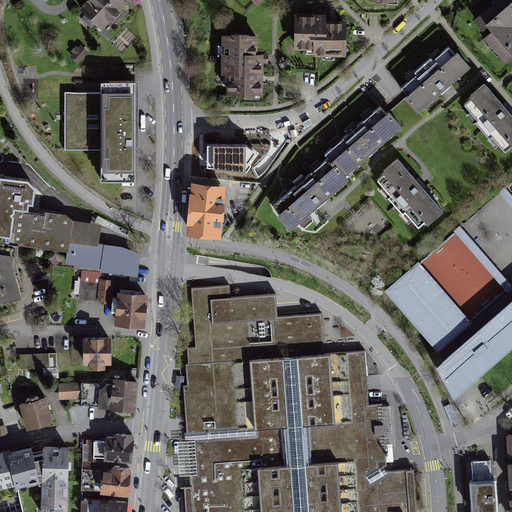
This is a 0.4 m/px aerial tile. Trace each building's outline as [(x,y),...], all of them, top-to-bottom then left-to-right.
[(127,0),(87,0),(81,7),(104,27),(127,0)] [(511,0),(500,0),(476,21),(510,61),(511,59),(511,0)] [(298,12),(297,47),(315,47),(315,52),(343,52),(343,20),(324,19),(324,12),(319,12),(298,12)] [(229,92),(261,92),(261,58),(261,49),(256,49),(256,35),(224,35),(224,64),(229,64),(229,92)] [(444,89),(471,66),(452,44),(398,91),(417,113),(444,89)] [(137,180),(136,80),(100,80),(101,180),(137,180)] [(511,111),(510,109),(487,83),(467,101),(511,152),(511,111)] [(410,121),(389,100),(283,201),(303,223),(324,203),(384,146),(410,121)] [(325,150),(329,154),(383,105),(379,100),(325,150)] [(228,142),(201,140),(198,175),(225,177),(228,142)] [(259,170),(261,141),(245,141),(244,169),(259,170)] [(424,228),(447,207),(425,183),(403,158),(380,179),(424,228)] [(101,226),(74,222),(63,213),(32,208),(36,183),(29,175),(1,171),(0,178),(0,300),(23,291),(14,261),(15,251),(16,240),(69,248),(68,263),(84,266),(80,299),(109,302),(112,274),(136,277),(137,267),(139,253),(122,246),(99,244),(101,226)] [(221,232),(224,182),(194,179),(190,230),(221,232)] [(511,205),(511,193),(506,185),(499,190),(511,205)] [(419,260),(385,288),(438,350),(471,322),(419,260)] [(231,296),(230,285),(193,287),(197,345),(188,346),(189,362),(187,363),(189,389),(184,389),(187,436),(191,483),(191,487),(191,493),(192,511),(417,511),(414,469),(411,469),(387,471),(387,467),(383,402),(369,403),(368,382),(366,349),(325,352),(324,342),(322,312),(278,315),(276,293),(231,296)] [(147,290),(120,288),(117,322),(144,325),(147,290)] [(511,296),(440,358),(437,361),(454,393),(463,385),(511,342),(511,296)] [(110,338),(74,339),(74,359),(92,359),(93,364),(103,364),(103,359),(111,358),(110,338)] [(44,372),(58,372),(57,350),(21,352),(21,367),(43,366),(44,372)] [(82,402),(134,408),(137,380),(107,376),(101,381),(82,380),(82,402)] [(79,382),(60,382),(60,397),(79,397),(79,382)] [(53,418),(47,392),(22,398),(29,424),(53,418)] [(94,454),(132,457),(134,433),(119,432),(119,435),(110,434),(110,440),(95,439),(94,454)] [(66,511),(69,450),(45,449),(44,458),(32,460),(30,450),(9,455),(15,483),(16,487),(43,482),(42,511),(66,511)] [(8,452),(0,453),(0,486),(15,483),(9,455),(8,452)] [(474,508),(498,507),(496,487),(495,476),(493,476),(491,458),(473,459),(474,477),(472,477),(474,508)] [(83,487),(130,491),(132,467),(115,465),(115,468),(84,466),(83,487)] [(193,511),(191,487),(184,487),(186,511),(193,511)] [(81,511),(126,511),(127,500),(83,497),(81,511)]
